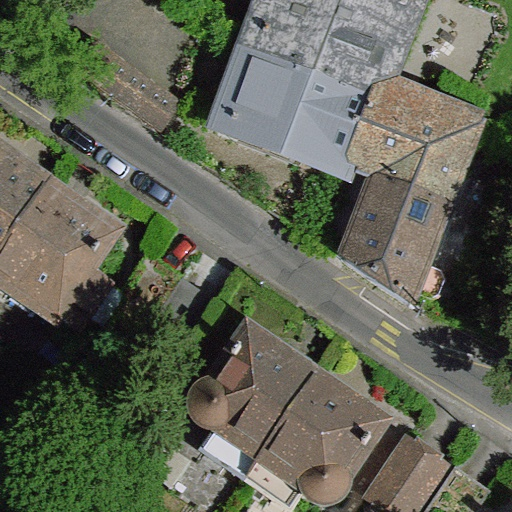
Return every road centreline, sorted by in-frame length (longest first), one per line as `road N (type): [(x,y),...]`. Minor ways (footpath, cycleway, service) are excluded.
road 1 (residential): [(511,399),(396,338),(0,59)]
road 2 (unknown): [(111,0),(50,30),(13,68)]
